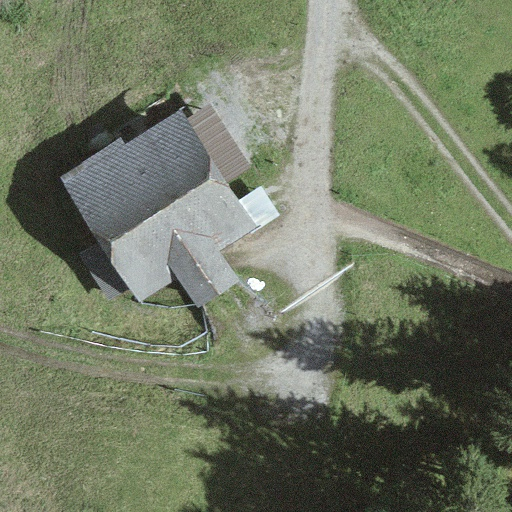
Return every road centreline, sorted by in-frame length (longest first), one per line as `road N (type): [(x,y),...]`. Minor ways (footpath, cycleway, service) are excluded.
road 1 (track): [(0,347),(176,376),(240,380),(289,368),(309,340),(312,214)]
road 2 (track): [(511,279),(312,214),(324,0)]
road 3 (track): [(324,12),(402,83),(511,221)]
